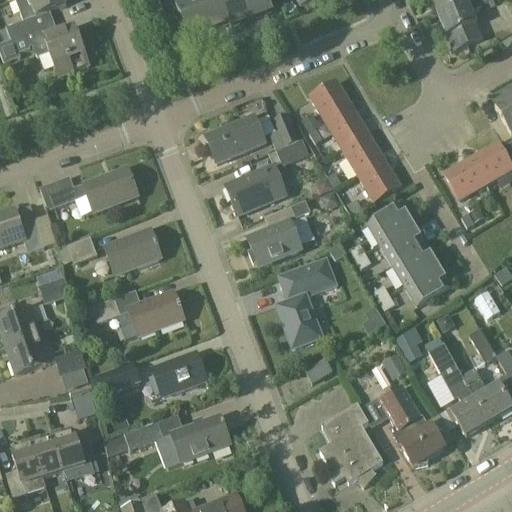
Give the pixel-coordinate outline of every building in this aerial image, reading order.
[(6,32),(11,44),(54,28),(54,27),(50,16),(66,10),(62,0),(25,0),(15,4),(23,26),(6,32)] [(219,0),(202,0),(197,2),(210,36),(230,28),(219,0)] [(252,24),(242,0),(219,0),(230,28),(232,32),(252,24)] [(266,0),(242,0),(252,24),(273,16),(266,0)] [(296,0),(300,10),(324,0),(296,0)] [(430,0),(438,18),(456,10),(463,8),(467,6),(473,4),(471,0),(430,0)] [(456,10),(438,18),(453,56),(483,44),(472,16),(482,12),(481,9),(489,5),(486,0),(471,0),(473,4),(467,6),(463,8),(456,10)] [(210,36),(197,2),(176,11),(187,40),(198,36),(209,36),(210,36)] [(3,48),(0,48),(0,57),(4,68),(20,61),(19,57),(30,53),(29,50),(32,49),(37,62),(50,57),(54,69),(59,82),(89,71),(84,58),(75,33),(59,39),(54,27),(54,28),(11,44),(3,47),(2,47),(3,48)] [(326,129),(353,113),(336,86),(310,102),(326,129)] [(511,140),(511,139),(511,100),(494,111),(511,140)] [(326,129),(342,155),(368,139),(353,113),(326,129)] [(277,136),(269,139),(277,157),(298,148),(287,119),(273,125),(277,136)] [(204,140),(216,169),(266,149),(254,120),(204,140)] [(313,121),(303,127),(309,138),(319,131),(313,121)] [(316,135),(309,139),(315,149),(322,145),(316,135)] [(368,139),(342,155),(358,181),(384,165),(368,139)] [(298,148),(277,157),(282,170),(308,160),(303,146),(298,148)] [(511,171),(498,147),(471,163),(486,189),(511,174),(511,171)] [(459,205),(486,189),(471,163),(443,179),(459,205)] [(384,165),(358,181),(374,208),(400,192),(384,165)] [(225,190),(237,221),(287,201),(274,170),(225,190)] [(48,215),(87,201),(94,218),(138,201),(127,173),(74,193),(70,181),(40,193),(48,215)] [(335,178),(328,182),(334,193),(341,189),(335,178)] [(322,186),(319,194),(322,199),(333,194),(328,183),(322,186)] [(332,196),(320,201),(324,209),(330,212),(338,208),(332,196)] [(356,206),(347,211),(353,221),(362,216),(356,206)] [(250,251),(246,253),(253,270),(257,268),(259,273),(299,257),(302,256),(300,250),(291,227),(290,225),(309,217),(304,207),(264,222),(268,233),(246,243),(250,251)] [(365,229),(378,251),(415,229),(402,207),(365,229)] [(0,252),(25,244),(32,266),(47,261),(44,252),(56,247),(48,220),(35,224),(31,211),(0,221),(0,252)] [(479,213),(470,218),(475,227),(484,222),(479,213)] [(468,219),(461,223),(467,234),(474,230),(468,219)] [(415,229),(378,251),(391,271),(427,249),(415,229)] [(115,280),(161,263),(150,235),(104,252),(115,280)] [(64,268),(72,264),(74,269),(97,260),(90,242),(59,255),(64,268)] [(339,249),(329,255),(335,266),(345,259),(339,249)] [(355,265),(365,258),(360,249),(350,256),(355,265)] [(427,249),(391,271),(403,292),(439,270),(427,249)] [(371,269),(365,258),(355,265),(360,274),(371,269)] [(276,280),(286,307),(276,311),(292,354),(322,343),(306,300),(334,289),(324,263),(276,280)] [(439,270),(403,292),(416,313),(452,291),(439,270)] [(506,272),(496,278),(503,288),(508,285),(509,277),(506,272)] [(44,308),(69,300),(63,281),(38,290),(44,308)] [(379,307),(390,300),(384,291),(374,297),(379,307)] [(128,313),(129,317),(139,342),(184,325),(173,296),(128,313)] [(395,310),(390,300),(379,307),(385,316),(395,310)] [(98,329),(126,318),(120,301),(91,312),(98,329)] [(6,352),(40,340),(31,312),(1,322),(11,350),(6,351),(6,352)] [(447,320),(437,326),(443,336),(449,332),(451,326),(447,320)] [(497,361),(496,361),(481,334),(469,342),(485,369),(497,361)] [(41,340),(40,340),(6,352),(16,380),(46,370),(36,342),(41,340)] [(414,346),(401,353),(409,367),(422,360),(414,346)] [(441,380),(427,388),(440,413),(458,403),(462,411),(451,417),(449,415),(439,421),(449,438),(460,432),(465,442),(489,428),(483,416),(475,403),(462,381),(444,349),(429,358),(441,380)] [(60,382),(62,381),(66,393),(89,385),(86,374),(87,373),(80,354),(54,363),(60,382)] [(511,361),(507,354),(496,361),(507,378),(511,375),(511,361)] [(152,374),(163,402),(207,386),(196,358),(152,374)] [(396,359),(382,368),(389,378),(395,374),(400,381),(406,376),(396,359)] [(312,389),(332,377),(325,365),(305,377),(312,389)] [(141,386),(134,367),(95,381),(102,400),(141,386)] [(511,398),(511,387),(507,378),(496,384),(499,389),(487,396),(474,374),(462,381),(489,428),(511,414),(511,410),(506,401),(511,398)] [(402,392),(378,406),(389,424),(394,432),(392,434),(394,438),(392,439),(400,453),(401,453),(413,473),(415,472),(429,469),(428,465),(445,454),(444,452),(440,444),(449,438),(439,421),(426,429),(422,422),(421,423),(402,392)] [(96,418),(90,395),(71,400),(77,422),(96,418)] [(369,429),(361,416),(358,410),(322,432),(332,449),(319,457),(329,472),(325,474),(335,490),(345,484),(348,489),(358,483),(359,487),(361,490),(364,494),(377,479),(371,475),(383,468),(362,433),(369,429)] [(220,421),(171,439),(182,468),(231,450),(220,421)] [(120,422),(107,427),(111,438),(124,433),(120,422)] [(129,455),(164,442),(158,427),(124,440),(124,441),(128,452),(129,454),(129,455)] [(58,435),(51,437),(63,476),(64,476),(67,486),(99,476),(90,445),(78,449),(75,438),(64,441),(59,439),(58,435)] [(38,442),(31,444),(43,483),(63,476),(51,437),(53,444),(43,447),(39,445),(38,442)] [(124,441),(104,448),(107,462),(129,454),(128,452),(124,441)] [(43,483),(31,444),(24,446),(25,449),(23,454),(12,457),(17,475),(5,479),(13,503),(46,493),(43,483)] [(229,474),(221,477),(224,484),(232,481),(229,474)] [(119,506),(120,510),(139,503),(137,499),(126,503),(125,499),(119,501),(120,505),(119,506)] [(184,508),(173,511),(242,511),(237,499),(221,506),(206,511),(195,511),(193,504),(184,508)]
